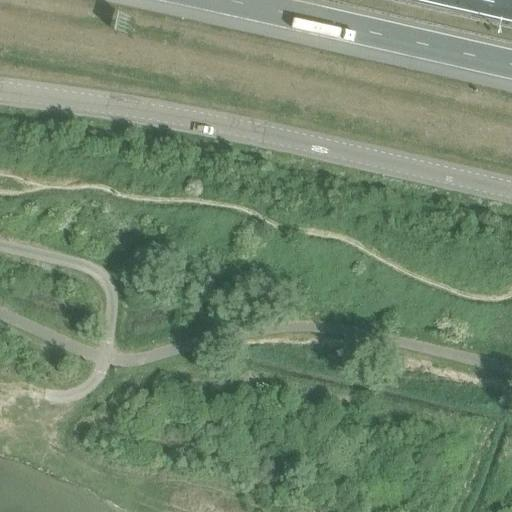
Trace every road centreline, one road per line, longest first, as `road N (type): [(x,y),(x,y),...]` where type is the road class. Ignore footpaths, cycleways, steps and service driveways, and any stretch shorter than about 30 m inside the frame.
road 1 (unclassified): [(511,193),(255,131),(0,91)]
road 2 (trunk): [(224,0),(482,57)]
